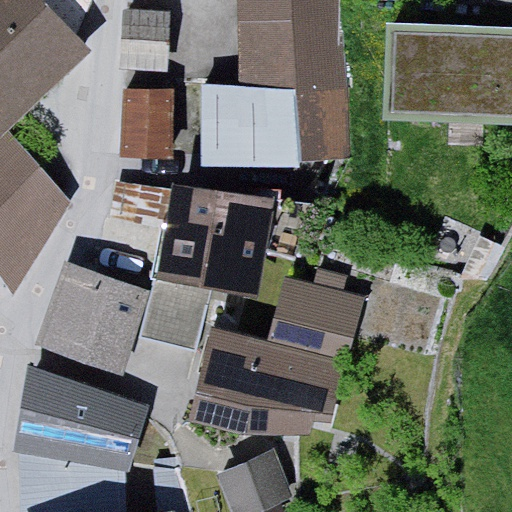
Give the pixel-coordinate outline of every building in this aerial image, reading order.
[(0,0),(0,119),(15,136),(68,85),(109,38),(68,0),(0,0)] [(198,0),(150,0),(147,34),(200,39),(198,0)] [(378,79),(368,0),(269,0),(269,80),(378,79)] [(511,38),(394,32),(389,115),(511,121),(511,38)] [(196,96),(199,170),(348,163),(344,89),(196,96)] [(127,92),(125,157),(172,159),(174,93),(127,92)] [(0,139),(0,268),(13,287),(67,200),(7,132),(0,139)] [(178,193),(168,273),(261,285),(272,205),(178,193)] [(72,266),(47,342),(129,369),(154,293),(72,266)] [(215,324),(193,408),(304,438),(310,418),(333,424),(368,294),(286,272),(268,338),(215,324)] [(135,511),(132,474),(153,411),(35,369),(18,457),(18,511),(135,511)] [(270,454),(219,480),(235,511),(272,511),(294,501),(270,454)]
